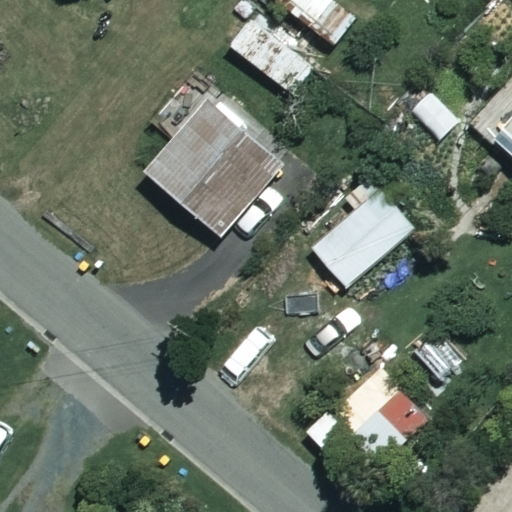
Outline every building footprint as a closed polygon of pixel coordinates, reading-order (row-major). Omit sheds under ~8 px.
[(354,16),(334,0),(283,0),(333,42),(354,16)] [(312,62),(245,10),(223,38),(290,90),(312,62)] [(280,161),(202,95),(142,165),(220,232),(280,161)] [(511,105),(482,137),(511,165),(511,105)] [(413,227),(374,182),(307,240),(345,284),(413,227)]
